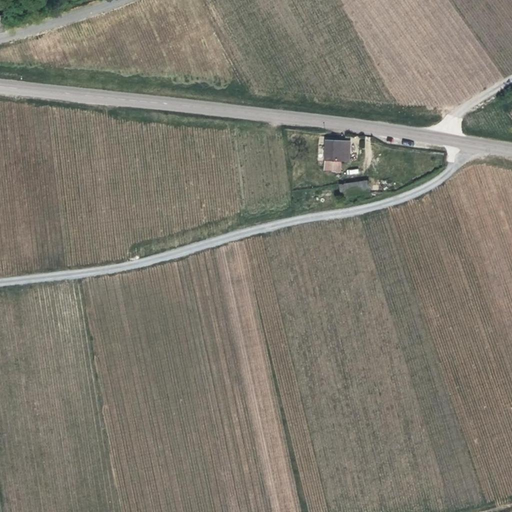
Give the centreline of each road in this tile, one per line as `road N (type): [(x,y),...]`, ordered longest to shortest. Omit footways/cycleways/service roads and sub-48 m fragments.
road 1 (tertiary): [(0,86),(511,150)]
road 2 (track): [(0,282),(133,265),(364,208),(439,180),(477,144)]
